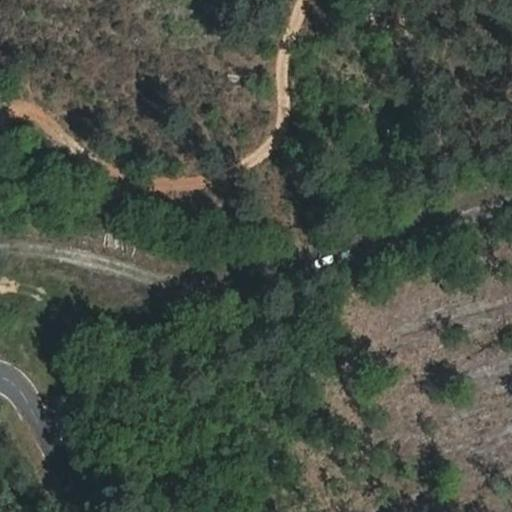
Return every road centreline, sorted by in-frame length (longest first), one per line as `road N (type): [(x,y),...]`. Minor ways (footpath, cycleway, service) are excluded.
road 1 (track): [(511,179),(214,267),(122,254),(0,197)]
road 2 (tertiary): [(94,511),(41,411),(0,379)]
